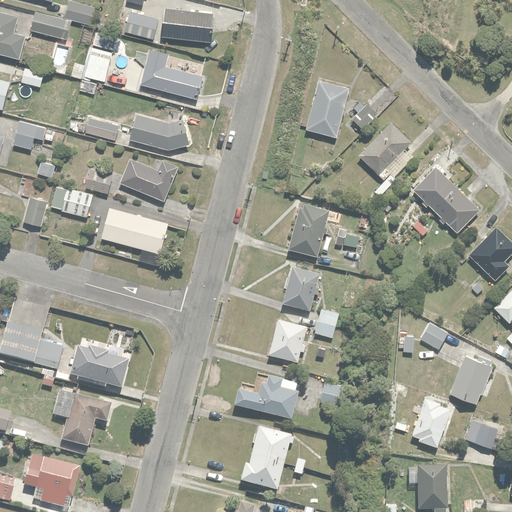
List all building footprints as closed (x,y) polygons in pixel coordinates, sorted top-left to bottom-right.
[(70,0),(66,17),(38,10),(33,30),(69,39),(73,20),(94,25),(99,6),(75,0),(70,0)] [(0,52),(23,59),(29,33),(22,31),(26,15),(0,8),(0,52)] [(165,9),(163,37),(194,39),(194,40),(217,42),(219,13),(165,9)] [(132,10),(126,31),(156,39),(162,18),(132,10)] [(75,48),(57,44),(51,69),(65,72),(67,63),(71,64),(75,48)] [(139,57),(95,46),(87,74),(131,86),(139,57)] [(174,53),(151,47),(142,84),(202,99),(208,74),(171,65),(174,53)] [(48,69),(25,66),(23,82),(46,85),(48,69)] [(0,76),(0,106),(8,109),(15,80),(0,76)] [(354,86),(323,78),(310,129),(341,137),(354,86)] [(359,112),(354,116),(363,128),(381,113),(368,97),(355,107),(359,112)] [(139,111),(131,138),(168,150),(192,143),(189,120),(178,120),(178,114),(163,114),(163,118),(139,111)] [(91,114),(88,131),(120,138),(123,121),(91,114)] [(50,126),(22,119),(16,143),(36,148),(39,136),(55,140),(57,135),(48,133),(50,126)] [(394,121),(360,153),(386,180),(375,190),(381,197),(400,179),(396,175),(417,156),(408,147),(413,141),(394,121)] [(0,163),(8,165),(11,147),(7,146),(9,133),(0,131),(0,163)] [(131,156),(121,181),(169,200),(183,165),(165,158),(161,168),(131,156)] [(42,160),(39,172),(49,175),(49,176),(55,177),(59,164),(42,160)] [(92,164),(87,185),(113,192),(118,171),(92,164)] [(440,164),(415,188),(459,233),(483,209),(440,164)] [(58,183),(52,206),(65,209),(65,211),(90,218),(96,193),(58,183)] [(51,201),(31,196),(25,221),(45,226),(51,201)] [(323,256),(333,208),(301,202),(291,249),(323,256)] [(113,204),(103,236),(164,254),(174,222),(113,204)] [(423,212),(412,212),(414,224),(425,234),(432,227),(423,218),(423,212)] [(81,218),(71,217),(68,233),(79,235),(81,218)] [(339,224),(337,243),(360,246),(362,232),(352,231),(353,227),(348,227),(348,225),(339,224)] [(511,235),(501,224),(471,252),(497,281),(511,266),(511,260),(510,258),(511,255),(511,235)] [(324,269),(296,262),(285,302),(313,310),(318,293),(320,293),(322,286),(319,285),(324,269)] [(511,292),(498,306),(511,320),(511,292)] [(341,312),(322,307),(316,330),(336,335),(341,312)] [(311,324),(282,317),(274,353),(303,360),(311,324)] [(451,331),(433,321),(423,339),(442,349),(451,331)] [(44,342),(46,333),(9,322),(1,352),(58,369),(64,348),(44,342)] [(417,352),(418,334),(406,333),(405,351),(417,352)] [(329,347),(318,344),(316,354),(327,356),(329,347)] [(132,360),(129,359),(111,354),(112,351),(91,345),(90,348),(80,345),(72,372),(124,388),(132,360)] [(487,395),(499,368),(468,353),(452,392),(480,404),(484,394),(487,395)] [(243,386),(239,402),(296,415),(302,389),(283,385),(285,377),(273,374),(271,380),(267,379),(264,391),(243,386)] [(99,417),(111,420),(115,402),(76,393),(65,439),(92,446),(99,417)] [(445,402),(429,397),(417,434),(424,437),(423,439),(442,445),(453,409),(444,406),(445,402)] [(13,412),(0,408),(0,428),(8,431),(13,412)] [(293,433),(262,426),(253,464),(249,463),(245,480),(280,488),(293,433)] [(71,511),(83,465),(34,453),(26,485),(38,488),(35,500),(52,504),(50,511),(52,511),(71,511)] [(308,460),(299,457),(295,471),(304,474),(308,460)] [(452,464),(419,465),(420,511),(436,511),(449,511),(449,510),(452,510),(452,464)] [(20,479),(0,473),(0,497),(15,501),(20,479)] [(488,511),(489,500),(464,499),(464,511),(468,511),(488,511)] [(258,511),(260,506),(244,502),(243,509),(236,507),(234,511),(258,511)]
